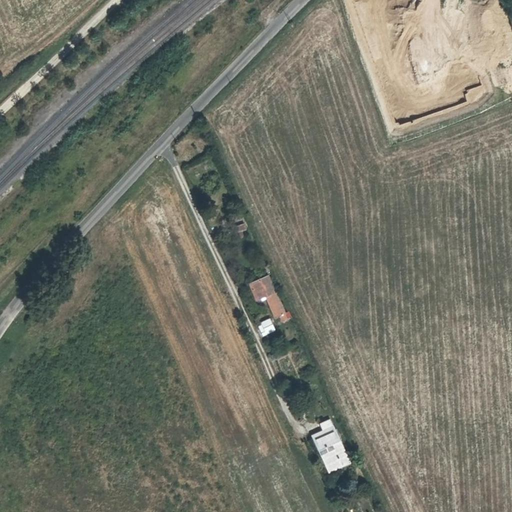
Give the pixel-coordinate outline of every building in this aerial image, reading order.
[(244,222),(234,226),(236,233),(246,229),(244,222)] [(268,276),(249,284),(256,300),(262,298),(266,296),(267,298),(274,315),(278,313),(279,316),(280,315),(283,321),(287,319),(268,276)] [(270,329),(274,328),(270,320),(262,323),(262,325),(259,326),(263,335),(271,332),(270,329)] [(309,414),(308,409),(298,412),(300,417),(309,414)] [(329,471),(349,462),(328,417),(318,422),(322,431),(313,436),(329,471)]
